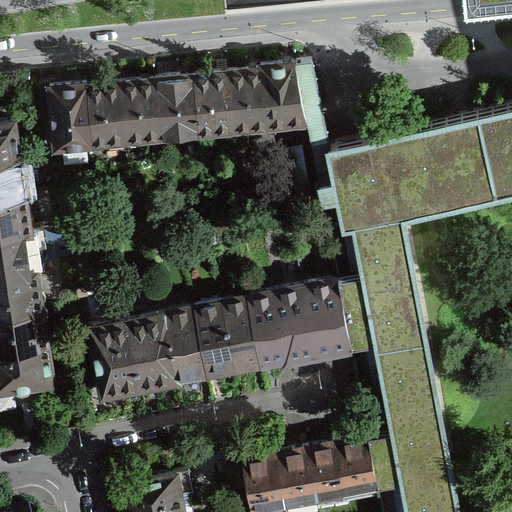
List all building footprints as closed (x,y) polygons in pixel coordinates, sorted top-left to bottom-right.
[(295,57),(308,122),(313,146),(329,143),(311,55),(295,57)] [(265,60),(260,60),(261,63),(268,125),(308,122),(295,57),(265,60)] [(227,66),(233,127),(234,129),(268,125),(261,63),(235,66),(227,66)] [(197,69),(193,70),(199,130),(205,132),(228,130),(233,127),(227,66),(197,69)] [(166,136),(194,133),(199,130),(193,70),(193,69),(190,69),(161,72),(158,72),(158,73),(155,73),(161,131),(161,134),(166,136)] [(155,137),(156,131),(161,131),(155,73),(125,76),(120,77),(127,138),(132,141),(134,142),(135,142),(137,142),(138,142),(139,141),(141,140),(142,139),(143,138),(155,137)] [(89,80),(87,80),(92,138),(97,137),(98,143),(111,141),(112,142),(113,143),(114,144),(116,144),(117,144),(119,144),(120,143),(121,142),(126,138),(127,138),(120,77),(89,80)] [(82,139),(92,138),(87,80),(87,78),(54,81),(49,82),(50,85),(49,85),(55,139),(55,142),(66,141),(67,148),(83,147),(82,139)] [(511,511),(511,507),(489,511),(460,511),(403,209),(511,184),(511,101),(349,138),(329,143),(313,146),(319,178),(314,179),(317,194),(320,194),(323,193),(323,194),(338,191),(343,218),(328,221),(324,198),(321,198),(336,273),(349,342),(350,341),(352,351),(353,351),(368,429),(366,430),(375,479),(381,511),(511,511)] [(0,155),(19,153),(13,115),(0,116),(0,155)] [(0,192),(25,189),(19,153),(0,155),(0,192)] [(0,229),(30,225),(25,189),(0,192),(0,229)] [(0,272),(36,267),(41,266),(38,246),(35,224),(30,225),(0,229),(0,272)] [(0,308),(41,302),(36,267),(0,272),(0,308)] [(320,347),(349,342),(336,273),(302,279),(315,348),(320,347)] [(289,353),(315,348),(302,279),(274,285),(286,351),(285,351),(286,354),(289,353)] [(248,290),(261,356),(263,356),(285,351),(286,351),(274,285),(248,290)] [(261,356),(248,290),(222,295),(235,361),(238,360),(261,356)] [(209,366),(235,361),(222,295),(194,300),(207,366),(209,366)] [(180,372),(207,366),(194,300),(164,306),(177,372),(178,372),(180,372)] [(0,344),(47,339),(41,302),(0,308),(0,344)] [(151,309),(128,313),(141,382),(148,380),(178,375),(177,372),(164,306),(151,309)] [(89,320),(102,389),(110,388),(141,382),(128,313),(89,320)] [(52,377),(47,339),(0,344),(0,384),(11,383),(17,382),(17,383),(28,381),(28,380),(52,377)] [(361,482),(375,479),(366,430),(342,434),(337,435),(348,493),(363,490),(361,482)] [(348,493),(337,435),(312,440),(308,441),(317,490),(332,487),(333,496),(348,493)] [(276,447),(287,505),(304,502),(303,493),(317,490),(308,441),(279,446),(276,447)] [(243,453),(250,489),(252,502),(267,500),(269,508),(287,505),(276,447),(245,453),(243,453)] [(250,489),(243,453),(242,453),(242,456),(224,460),(230,493),(250,489)] [(126,506),(127,511),(133,511),(184,502),(181,487),(193,485),(188,464),(120,477),(121,481),(116,482),(119,499),(124,498),(126,506)] [(185,511),(184,502),(133,511),(185,511)]
